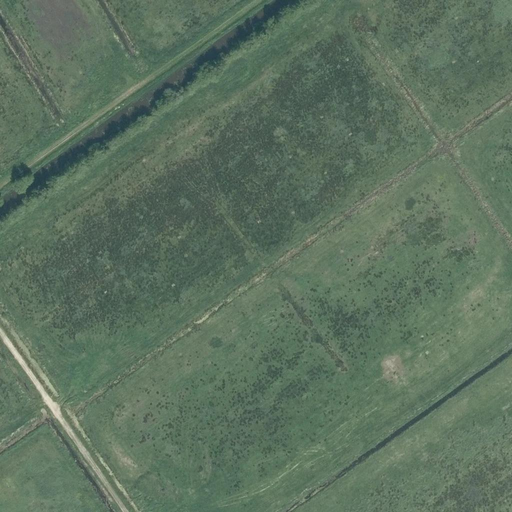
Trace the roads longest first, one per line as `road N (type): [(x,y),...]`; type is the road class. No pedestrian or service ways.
road 1 (track): [(0,185),(256,0)]
road 2 (track): [(0,330),(125,511)]
